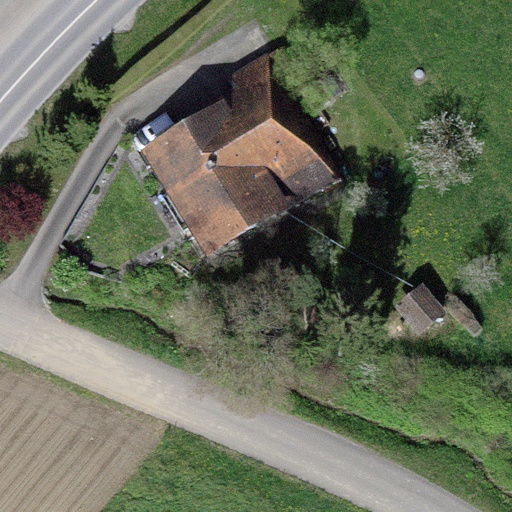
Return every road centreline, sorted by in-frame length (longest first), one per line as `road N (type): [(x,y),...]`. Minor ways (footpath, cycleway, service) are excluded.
road 1 (unclassified): [(427,511),(270,433),(0,321)]
road 2 (primary): [(0,101),(100,0)]
